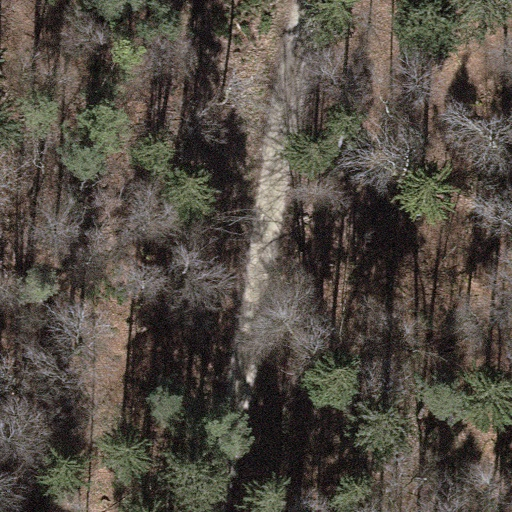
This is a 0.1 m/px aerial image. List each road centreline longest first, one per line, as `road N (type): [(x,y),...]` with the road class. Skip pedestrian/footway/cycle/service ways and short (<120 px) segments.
road 1 (track): [(219,511),(277,147)]
road 2 (track): [(312,0),(277,147)]
